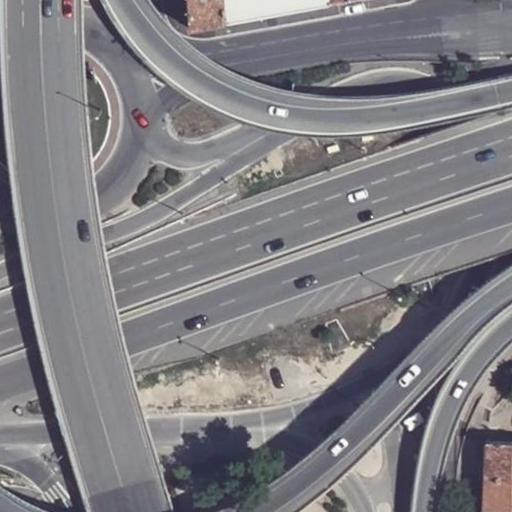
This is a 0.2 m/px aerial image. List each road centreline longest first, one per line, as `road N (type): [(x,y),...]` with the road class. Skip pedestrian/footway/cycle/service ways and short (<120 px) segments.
road 1 (motorway): [(511,145),(0,324)]
road 2 (motorway): [(0,383),(511,207)]
road 3 (secondary): [(23,0),(43,241),(113,511)]
road 4 (secondary): [(149,511),(78,223),(59,0)]
road 5 (motorway): [(511,91),(404,116),(328,122),(257,111),(201,85),(154,49),(120,0)]
road 6 (primary): [(462,315),(477,285),(489,195),(482,148),(463,115),(420,89),(391,87),(354,95),(269,139)]
road 7 (motorway): [(254,511),(330,459),(511,285)]
road 8 (trunk): [(269,139),(196,193),(0,281)]
road 9 (tertiary): [(229,57),(345,37),(511,24)]
road 10 (primary): [(0,437),(221,425)]
road 11 (motorway): [(422,511),(444,417),(491,347),(511,330)]
road 12 (primary): [(442,511),(447,384),(462,315)]
road 13 (primary): [(221,425),(297,415),(402,363)]
road 14 (secondary): [(0,199),(51,211),(92,199),(125,171),(141,132)]
road 15 (secondary): [(221,425),(306,450),(365,511)]
road 16 (primary): [(400,511),(402,363)]
road 17 (secondary): [(269,139),(198,157),(171,155),(141,132)]
